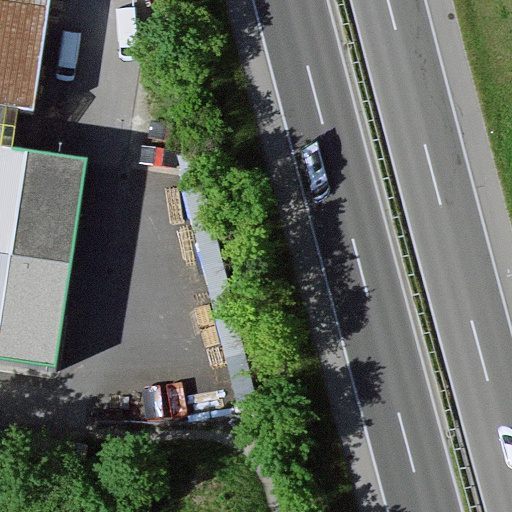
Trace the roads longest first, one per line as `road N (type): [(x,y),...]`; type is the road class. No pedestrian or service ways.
road 1 (motorway): [(291,0),(425,511)]
road 2 (motorway): [(511,469),(388,0)]
